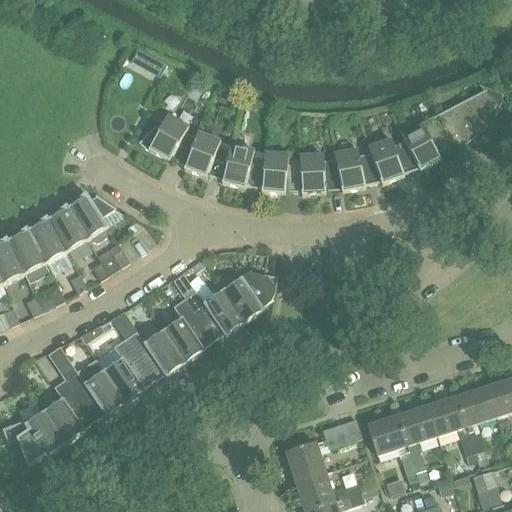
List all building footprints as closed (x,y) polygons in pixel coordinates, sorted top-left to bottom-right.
[(139,52),(132,65),(133,65),(145,71),(152,59),(139,52)] [(435,120),(453,154),(465,148),(471,145),(477,141),(482,136),(487,131),(491,126),(495,120),(499,114),(502,108),(504,98),(489,91),(487,93),(435,120)] [(403,139),(406,145),(420,172),(421,174),(442,164),(441,160),(453,154),(435,120),(434,118),(422,125),(424,128),(403,139)] [(172,162),(187,170),(197,142),(186,136),(189,130),(168,119),(160,134),(156,130),(139,146),(142,149),(146,152),(149,154),(170,165),(172,162)] [(209,179),(224,184),(231,155),(232,148),(199,136),(197,142),(187,170),(185,173),(207,182),(209,179)] [(370,151),(372,157),(382,185),(383,188),(406,180),(405,177),(420,172),(406,145),(394,149),(392,143),(370,151)] [(247,189),(263,193),(265,163),(266,156),(232,148),(231,155),(224,184),(223,187),(246,193),(247,189)] [(337,164),(343,193),(344,196),(367,192),(366,189),(382,185),(372,157),(360,159),(359,153),(336,157),(337,164)] [(287,195),(303,196),(301,166),(289,165),(289,158),(266,156),(265,163),(263,193),(263,196),(286,198),(287,195)] [(301,159),(301,166),(303,196),(303,199),(327,198),(327,195),(343,193),(337,164),(325,164),(324,158),(301,159)] [(69,212),(89,244),(96,248),(106,241),(105,233),(109,231),(103,221),(116,213),(116,212),(97,199),(96,200),(91,203),(87,196),(70,211),(69,212)] [(67,209),(50,223),(49,223),(68,256),(89,244),(69,212),(70,211),(67,209)] [(48,220),(30,234),(29,234),(47,268),(68,256),(49,223),(50,223),(48,220)] [(25,278),(25,279),(26,282),(32,284),(45,278),(47,273),(45,268),(47,268),(29,234),(30,234),(28,231),(10,244),(9,245),(25,278)] [(0,280),(4,289),(25,279),(25,278),(9,245),(9,244),(10,244),(8,241),(0,246),(0,280)] [(113,258),(122,272),(131,266),(123,252),(113,258)] [(93,271),(101,285),(111,279),(102,266),(93,271)] [(224,294),(246,328),(266,315),(264,312),(268,308),(273,304),(275,299),(279,281),(250,275),(243,281),(224,294)] [(71,284),(79,298),(89,292),(81,278),(71,284)] [(49,295),(57,310),(67,305),(59,290),(49,295)] [(186,302),(215,345),(225,338),(227,341),(246,328),(224,294),(205,307),(197,295),(186,302)] [(27,306),(34,321),(44,316),(37,301),(27,306)] [(164,334),(187,368),(206,355),(204,352),(215,345),(186,302),(174,310),(182,322),(164,334)] [(4,316),(11,331),(21,327),(14,312),(4,316)] [(126,343),(155,385),(165,378),(167,381),(187,368),(164,334),(145,347),(137,335),(126,343)] [(104,375),(127,408),(147,395),(145,392),(155,385),(126,343),(115,350),(123,362),(104,375)] [(66,383),(95,426),(106,419),(108,422),(127,408),(104,375),(86,387),(76,372),(62,350),(49,358),(66,383)] [(511,381),(487,389),(496,420),(511,414),(511,381)] [(44,415),(67,449),(87,436),(85,433),(95,426),(66,383),(55,391),(63,402),(44,415)] [(487,389),(457,399),(467,429),(477,426),(496,420),(487,389)] [(457,399),(428,409),(437,439),(457,432),(466,461),(471,465),(477,463),(467,429),(457,399)] [(410,458),(416,477),(426,474),(417,446),(437,439),(428,409),(397,419),(407,449),(410,458)] [(18,442),(29,470),(46,459),(48,462),(67,449),(44,415),(25,428),(24,425),(4,433),(9,445),(18,442)] [(397,419),(368,428),(378,458),(398,452),(407,449),(397,419)] [(356,423),(344,427),(350,446),(362,442),(356,423)] [(344,427),(323,434),(329,453),(350,446),(344,427)] [(480,436),(470,439),(479,467),(489,464),(480,436)] [(318,444),(286,454),(296,485),(327,475),(322,458),(318,446),(318,444)] [(410,458),(401,461),(410,487),(411,486),(418,484),(416,477),(410,458)] [(327,475),(296,485),(304,511),(315,511),(337,505),(344,503),(362,497),(359,488),(343,493),(342,491),(333,494),(327,475)] [(420,491),(418,484),(411,486),(413,493),(420,491)] [(439,489),(443,500),(455,496),(451,485),(439,489)] [(496,489),(485,493),(491,511),(505,511),(504,507),(502,508),(496,489)] [(491,511),(485,493),(477,495),(482,511),(491,511)] [(362,497),(344,503),(346,509),(347,511),(350,511),(365,507),(362,497)] [(437,511),(437,509),(433,498),(423,502),(425,511),(437,511)]
